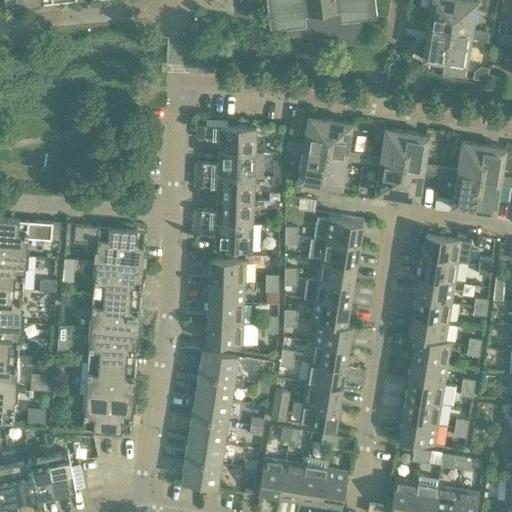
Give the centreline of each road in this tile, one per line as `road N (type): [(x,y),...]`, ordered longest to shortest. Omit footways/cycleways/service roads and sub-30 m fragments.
road 1 (residential): [(177,84),(511,132)]
road 2 (residential): [(354,511),(396,210)]
road 3 (residential): [(141,511),(176,215)]
road 4 (residential): [(187,4),(0,24)]
road 5 (residential): [(0,201),(176,215)]
road 6 (residential): [(176,215),(177,84)]
